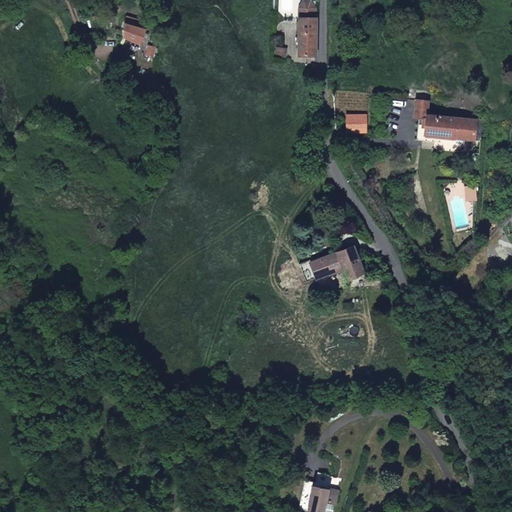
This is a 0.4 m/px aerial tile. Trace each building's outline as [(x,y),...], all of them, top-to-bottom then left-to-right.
[(308,1),(306,0),(302,0),(299,7),(314,14),(314,8),(310,0),(308,1)] [(298,54),(315,55),(315,17),(314,17),(314,14),(299,7),(298,8),(298,54)] [(117,21),(125,23),(126,16),(119,14),(117,21)] [(139,42),(146,22),(140,20),(131,17),(130,17),(126,16),(125,23),(123,35),(139,42)] [(154,55),(156,47),(149,45),(147,53),(154,55)] [(424,134),(441,136),(480,140),(482,120),(427,114),(428,101),(416,100),(414,117),(419,117),(425,118),(424,134)] [(365,130),(365,114),(346,114),(346,130),(365,130)] [(441,142),(441,136),(424,134),(425,118),(419,117),(417,139),(441,142)] [(476,198),(475,183),(465,184),(466,199),(476,198)] [(363,272),(352,245),(309,261),(315,277),(342,267),(347,278),(363,272)] [(315,484),(305,483),(299,509),(314,511),(322,511),(325,501),(335,503),(337,492),(328,490),(330,477),(317,474),(315,484)]
